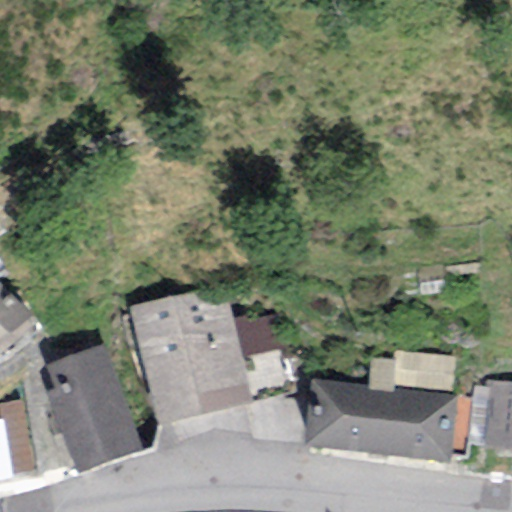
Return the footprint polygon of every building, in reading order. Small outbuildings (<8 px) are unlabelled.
[(223,284),(129,307),(159,427),(252,404),(242,361),(231,318),(223,284)] [(0,348),(32,318),(0,285),(0,348)] [(231,318),(242,361),(284,351),(273,308),(231,318)] [(140,450),(103,345),(46,365),(55,388),(44,392),(73,474),(140,450)] [(453,356),(394,351),(393,360),(392,386),(450,391),(453,356)] [(368,387),(392,390),(392,386),(393,360),(372,358),(368,387)] [(368,387),(310,380),(302,444),(446,462),(447,457),(454,398),(392,390),(368,387)] [(479,447),(511,448),(511,383),(483,382),(479,447)] [(472,400),(454,398),(447,457),(464,459),(472,400)] [(10,474),(33,470),(21,400),(0,403),(0,419),(1,419),(10,474)] [(0,419),(0,484),(11,483),(10,474),(1,419),(0,419)]
